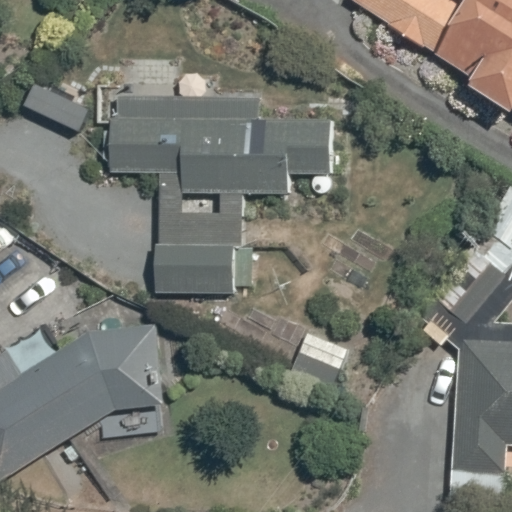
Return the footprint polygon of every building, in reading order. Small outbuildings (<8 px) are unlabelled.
[(511,0),(364,0),(484,76),(476,88),(511,110),(511,0)] [(119,121),(119,175),(166,174),(167,298),(243,298),(243,251),(251,251),(251,195),(296,196),(297,175),(340,174),(340,121),(264,121),(264,99),(222,99),(222,78),(186,78),(187,60),(125,60),(124,121),(119,121)] [(421,312),(465,347),(463,500),(511,501),(511,443),(511,329),(493,329),(511,305),(511,255),(507,263),(479,240),(421,312)] [(16,355),(0,364),(0,482),(5,490),(125,415),(174,409),(163,329),(97,337),(31,379),(16,355)] [(359,348),(310,329),(294,372),(343,391),(359,348)]
